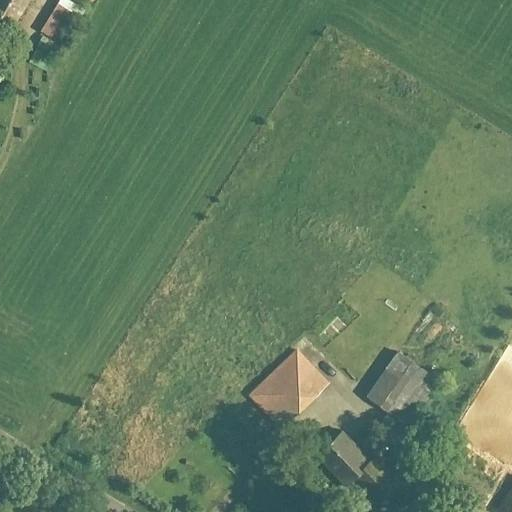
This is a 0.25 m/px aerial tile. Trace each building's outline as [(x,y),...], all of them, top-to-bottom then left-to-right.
[(0,0),(0,19),(12,27),(29,0),(0,0)] [(56,40),(82,11),(70,0),(44,29),(56,40)] [(45,72),(60,43),(42,35),(28,64),(45,72)] [(296,352),(249,397),(280,430),(297,413),(327,385),(296,352)] [(425,461),(444,430),(417,414),(439,383),(398,353),(365,398),(406,427),(397,443),(425,461)] [(345,487),(350,482),(374,507),(398,483),(374,457),(369,462),(341,432),(316,457),(345,487)] [(454,511),(472,511),(486,492),(439,460),(419,487),(454,511)] [(511,511),(511,486),(496,511),(511,511)]
